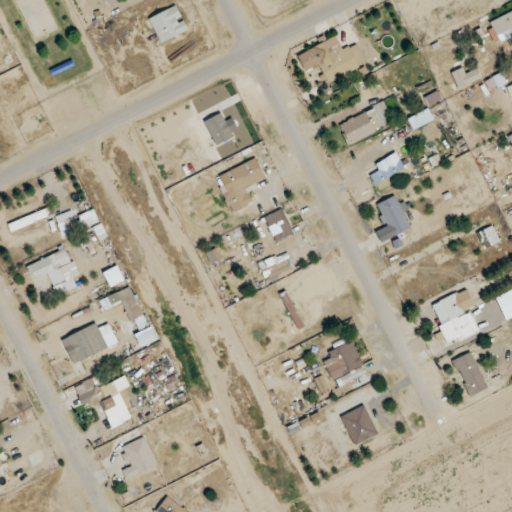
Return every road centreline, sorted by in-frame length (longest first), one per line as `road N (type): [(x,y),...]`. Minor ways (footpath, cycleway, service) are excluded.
road 1 (residential): [(226,0),(431,403)]
road 2 (residential): [(353,0),(0,181)]
road 3 (residential): [(0,304),(104,511)]
